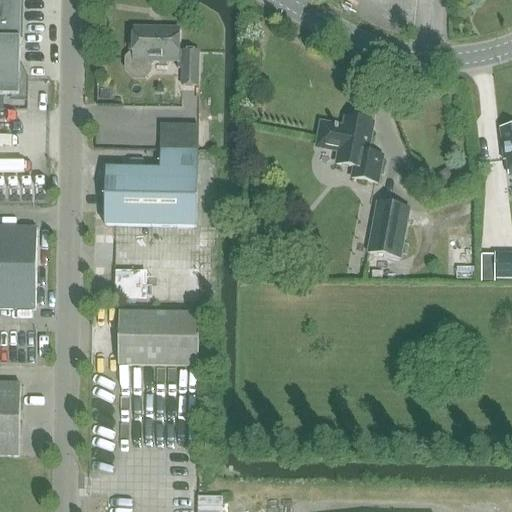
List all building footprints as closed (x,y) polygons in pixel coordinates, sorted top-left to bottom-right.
[(0,0),(0,97),(28,98),(28,80),(20,80),(22,1),(0,0)] [(134,30),(134,53),(126,58),(127,71),(134,79),(146,79),(153,72),(153,62),(178,63),(178,70),(183,70),(182,87),(198,87),(199,53),(179,53),(179,31),(134,30)] [(378,185),(383,158),(368,155),(373,125),(346,120),(344,129),(322,125),(317,149),(318,149),(319,147),(340,151),(337,165),(354,169),(352,180),(378,185)] [(197,229),(198,152),(198,127),(162,126),(161,151),(161,172),(106,170),(105,227),(197,229)] [(509,177),(511,176),(511,128),(500,130),(504,163),(507,162),(509,177)] [(378,205),(369,254),(400,260),(409,211),(378,205)] [(0,310),(36,311),(37,230),(0,229),(0,310)] [(496,281),(511,280),(511,255),(496,255),(496,281)] [(460,256),(460,268),(477,269),(477,256),(460,256)] [(119,291),(151,292),(152,262),(119,261),(119,291)] [(199,369),(200,316),(120,315),(119,367),(199,369)] [(0,457),(20,458),(21,386),(0,385),(0,457)] [(111,487),(110,511),(136,511),(138,488),(111,487)] [(203,501),(202,511),(260,511),(261,502),(203,501)]
